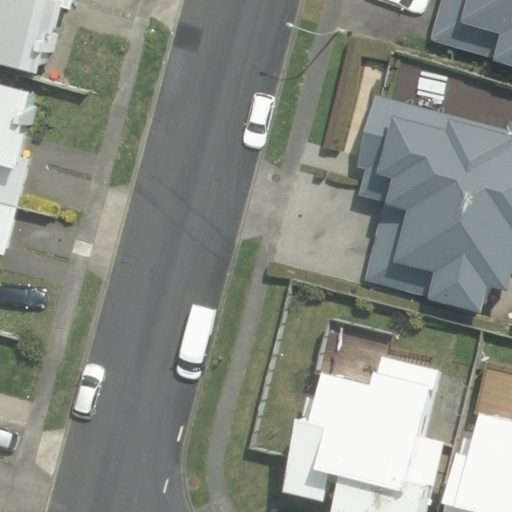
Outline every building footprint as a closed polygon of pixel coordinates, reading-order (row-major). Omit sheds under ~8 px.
[(0,0),(0,56),(50,70),(60,30),(63,31),(70,0),(71,0),(73,1),(73,0),(0,0)] [(511,0),(447,0),(436,38),(511,60),(511,0)] [(45,83),(0,70),(0,188),(21,195),(40,122),(34,121),(45,83)] [(511,123),(511,124),(379,89),(360,162),(373,165),(366,192),(390,198),(369,280),(491,312),(499,279),(511,282),(511,123)] [(0,265),(5,244),(15,246),(26,201),(0,194),(0,265)] [(342,511),(347,511),(430,511),(452,430),(428,423),(444,360),(387,345),(379,375),(336,363),(330,387),(317,383),(289,485),(344,500),(342,511)] [(511,511),(511,413),(493,408),(487,429),(476,426),(451,511),(511,511)]
